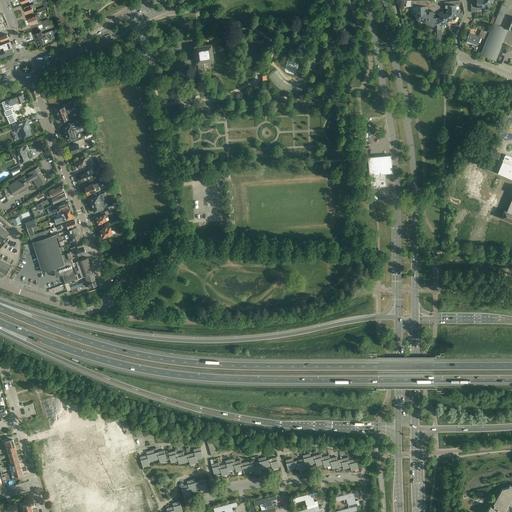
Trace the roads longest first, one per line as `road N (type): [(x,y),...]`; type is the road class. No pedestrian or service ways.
road 1 (motorway): [(0,322),(126,366),(204,378),(511,379)]
road 2 (motorway): [(511,366),(170,361),(0,308)]
road 3 (motorway): [(0,328),(102,377),(197,408),(291,424),(397,428)]
road 4 (motorway): [(398,317),(224,341),(167,340),(0,304)]
road 5 (secondary): [(415,319),(412,160),(380,0)]
road 6 (secondary): [(365,0),(396,167),(398,317)]
road 7 (residential): [(101,308),(107,286),(32,78)]
road 8 (residential): [(364,481),(239,486),(199,511)]
road 9 (residential): [(114,464),(99,422),(22,441)]
